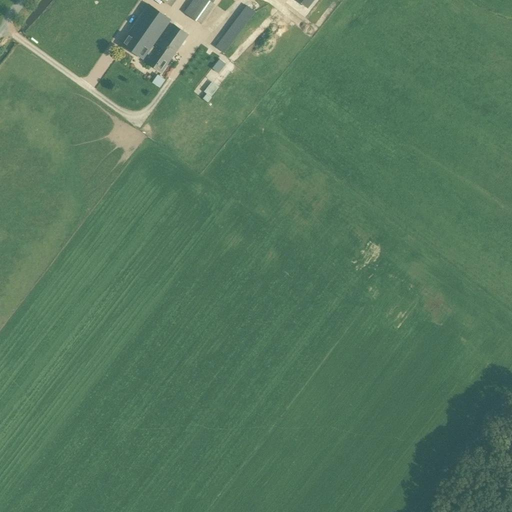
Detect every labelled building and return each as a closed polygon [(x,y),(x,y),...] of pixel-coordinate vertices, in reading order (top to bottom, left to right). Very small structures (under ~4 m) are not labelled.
[(215,0),(192,0),(184,12),(200,23),(213,4),(213,3),(215,0)] [(153,46),(171,20),(149,4),(121,44),(144,60),(147,54),(153,46)] [(224,53),(255,12),(247,6),(216,47),(224,53)] [(162,72),(188,35),(173,25),(155,51),(153,49),(154,47),(153,46),(147,54),(151,57),(147,62),(162,72)] [(220,59),(213,68),(218,71),(224,63),(220,59)] [(153,83),(160,88),(165,80),(158,76),(153,83)] [(206,93),(207,94),(203,98),(208,102),(212,98),(211,97),(219,87),(214,83),(206,93)]
